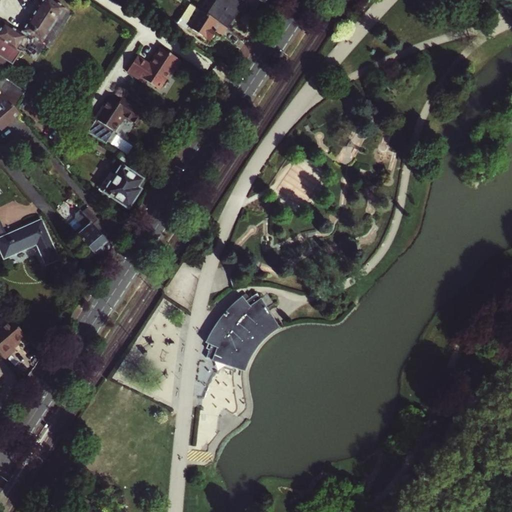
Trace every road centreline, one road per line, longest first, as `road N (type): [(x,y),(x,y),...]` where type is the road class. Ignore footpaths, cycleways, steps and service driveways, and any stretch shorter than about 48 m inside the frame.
road 1 (primary): [(95,318),(304,0)]
road 2 (primary): [(1,469),(95,318)]
road 3 (primary): [(95,318),(0,447)]
road 4 (residential): [(511,411),(423,511)]
